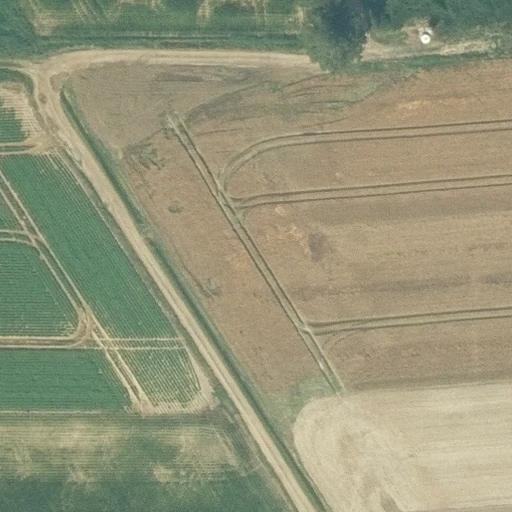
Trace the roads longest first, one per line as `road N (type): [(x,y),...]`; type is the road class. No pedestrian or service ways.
road 1 (track): [(37,69),(312,511)]
road 2 (track): [(351,0),(352,48),(329,62),(37,69)]
